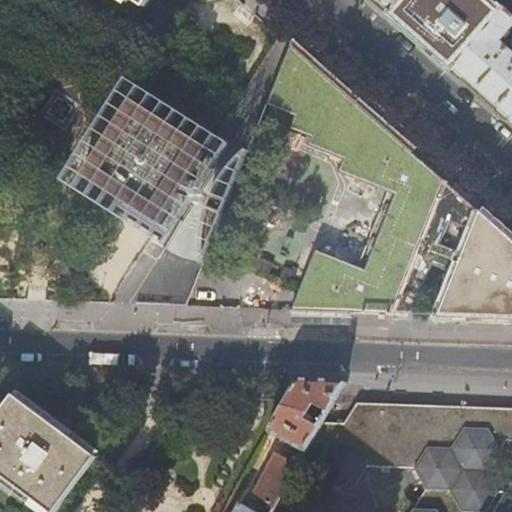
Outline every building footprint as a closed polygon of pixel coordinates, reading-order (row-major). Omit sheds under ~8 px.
[(378,0),(392,12),(403,0),(378,0)] [(500,11),(486,0),(403,0),(392,12),(422,39),(452,65),(500,11)] [(511,47),(502,39),(507,34),(511,27),(511,14),(503,7),(500,11),(452,65),(482,92),(511,117),(511,47)] [(315,62),(297,46),(273,106),(301,117),(297,130),(318,137),(315,145),(351,159),(346,172),(396,191),(368,266),(325,250),(303,311),(314,311),(362,313),(395,314),(424,315),(444,266),(467,275),(449,316),(485,318),(511,319),(511,235),(482,209),(429,162),(367,108),(315,62)] [(139,96),(91,175),(169,225),(192,188),(218,146),(139,96)] [(204,270),(259,143),(239,161),(222,183),(205,211),(201,240),(204,270)] [(306,452),(322,423),(334,402),(340,391),(345,382),(310,381),(298,380),(287,400),(269,432),(306,452)] [(0,412),(0,473),(51,511),(52,511),(96,455),(14,395),(0,412)] [(487,477),(505,445),(511,443),(511,408),(430,405),(354,402),(345,402),(344,424),(322,423),(306,452),(299,465),(314,468),(329,486),(354,486),(370,466),(413,466),(426,487),(410,511),(495,511),(504,495),(498,495),(487,477)] [(511,481),(511,443),(505,445),(487,477),(498,495),(504,495),(505,495),(511,481)] [(252,493),(276,506),(298,466),(275,453),(252,493)] [(511,511),(511,481),(505,495),(504,495),(495,511),(511,511)] [(234,511),(257,511),(240,502),(234,511)]
